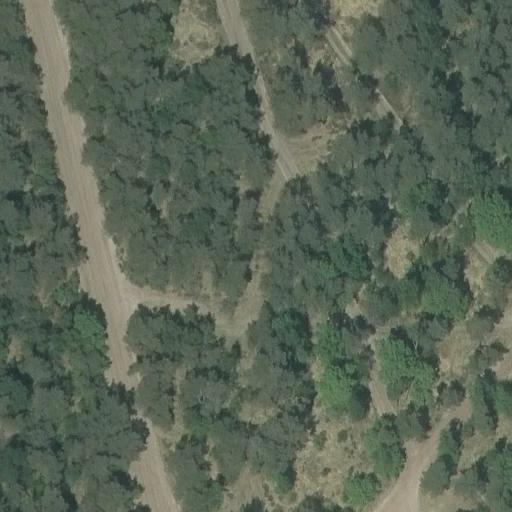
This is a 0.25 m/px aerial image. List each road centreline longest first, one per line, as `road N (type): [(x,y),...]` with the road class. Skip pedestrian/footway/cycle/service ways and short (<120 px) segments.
road 1 (track): [(239,0),(286,163),(376,352),(420,511)]
road 2 (track): [(160,511),(42,0)]
road 3 (track): [(511,358),(385,511)]
